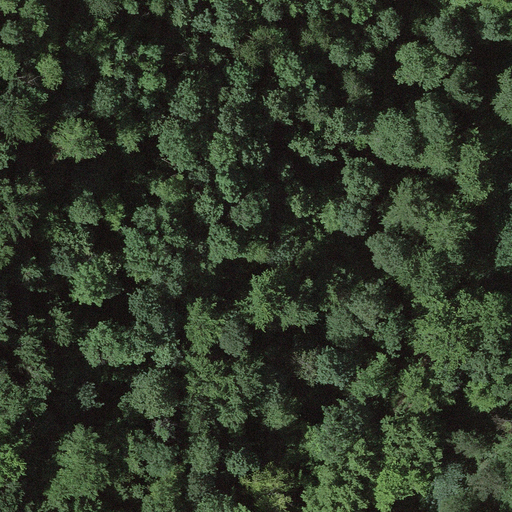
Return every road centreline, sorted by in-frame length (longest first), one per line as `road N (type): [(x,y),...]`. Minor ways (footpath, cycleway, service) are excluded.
road 1 (track): [(413,0),(393,77),(390,128),(423,347),(350,511)]
road 2 (track): [(55,0),(24,289),(39,405),(75,511)]
